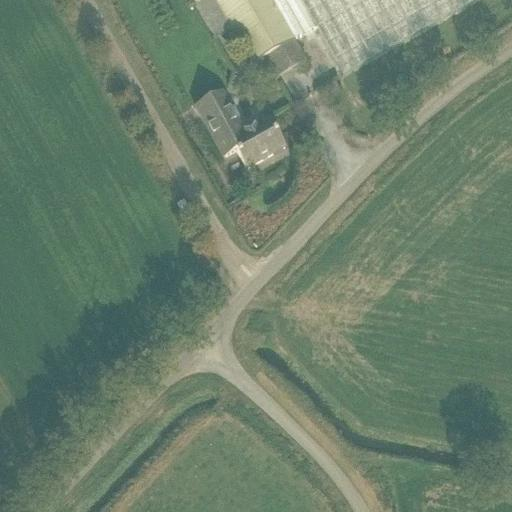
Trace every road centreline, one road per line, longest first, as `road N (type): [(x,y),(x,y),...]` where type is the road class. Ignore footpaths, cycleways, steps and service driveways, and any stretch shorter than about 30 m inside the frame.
road 1 (unclassified): [(245,297),(422,118),(511,50)]
road 2 (unclassified): [(245,297),(79,0)]
road 3 (unclassified): [(359,511),(334,477),(197,346)]
road 4 (unclassified): [(42,511),(197,346)]
